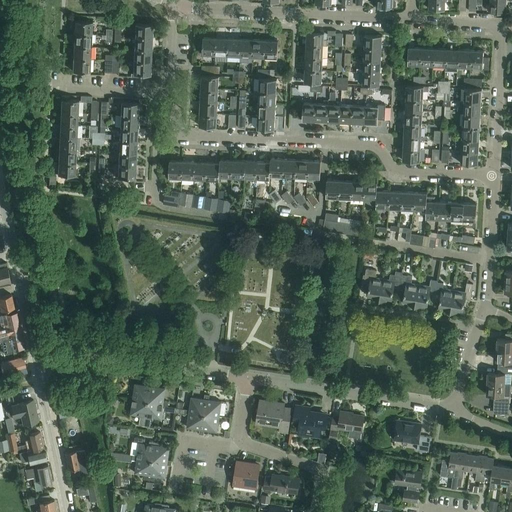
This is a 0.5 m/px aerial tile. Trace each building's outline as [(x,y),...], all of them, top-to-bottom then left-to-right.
[(429,0),(429,9),(446,9),(446,2),(452,2),(451,0),(429,0)] [(501,0),(490,0),(490,12),(507,12),(507,0),(501,0)] [(75,33),(92,34),(93,21),(75,21),(75,33)] [(135,36),(153,37),(153,24),(136,23),(135,36)] [(307,32),(307,45),(324,45),(328,46),(328,40),(324,39),(325,33),(316,32),(307,32)] [(75,33),(74,45),(92,46),(92,34),(75,33)] [(365,35),(365,47),(382,48),(383,35),(365,35)] [(152,49),(153,37),(135,36),(134,48),(152,49)] [(204,37),(203,55),(216,55),(217,37),(204,37)] [(217,37),(216,55),(228,56),(229,38),(217,37)] [(229,38),(228,56),(229,56),(241,56),(242,39),(229,38)] [(242,39),(241,56),(253,57),(254,39),(242,39)] [(254,39),(253,57),(266,58),(266,40),(254,39)] [(266,40),(266,58),(278,58),(279,40),(266,40)] [(74,45),(73,58),(91,59),(92,46),(74,45)] [(307,45),(306,57),(324,58),(324,45),(307,45)] [(365,47),(364,60),(367,60),(382,61),(382,48),(365,47)] [(409,47),(408,65),(421,65),(422,47),(409,47)] [(422,47),(421,65),(433,66),(434,48),(422,47)] [(152,62),(152,49),(134,48),(134,61),(152,62)] [(434,48),(433,66),(445,66),(446,49),(434,48)] [(445,66),(445,72),(458,72),(458,67),(458,49),(446,49),(445,66)] [(458,49),(458,67),(470,68),(471,50),(458,49)] [(471,50),(470,68),(482,68),(482,69),(489,70),(490,57),(484,57),(484,50),(471,50)] [(306,57),(305,69),(323,70),(324,58),(306,57)] [(73,58),(73,71),(91,71),(91,59),(73,58)] [(357,68),(357,72),(363,72),(381,73),(382,61),(367,60),(364,60),(364,68),(357,68)] [(151,74),(152,62),(134,61),(133,73),(131,73),(131,77),(139,77),(140,74),(151,74)] [(305,69),(305,82),(322,83),(323,70),(305,69)] [(363,72),(363,85),(380,86),(381,86),(381,73),(363,72)] [(201,88),(219,89),(220,76),(202,75),(201,88)] [(259,91),(277,91),(278,79),(260,78),(259,91)] [(407,85),(406,98),(409,98),(424,99),(424,94),(424,91),(429,91),(429,86),(425,86),(407,85)] [(219,101),(219,89),(201,88),(201,100),(219,101)] [(465,88),(464,101),(482,102),(483,89),(465,88)] [(276,104),(277,91),(259,91),(259,103),(276,104)] [(61,111),(78,112),(79,100),(70,99),(70,96),(62,95),(61,111)] [(406,98),(406,110),(423,111),(424,99),(409,98),(406,98)] [(218,113),(219,101),(201,100),(200,113),(218,113)] [(316,115),(316,121),(328,122),(329,104),(329,101),(323,101),(323,104),(317,103),(316,115)] [(461,101),(460,113),(464,114),(481,114),(482,102),(464,101),(461,101)] [(121,114),(121,115),(139,115),(139,103),(122,102),(121,114)] [(329,104),(328,122),(341,122),(342,104),(342,102),(337,102),(337,104),(329,104)] [(276,116),(276,104),(259,103),(258,115),(276,116)] [(304,103),(303,120),(316,121),(316,115),(317,103),(304,103)] [(342,104),(341,122),(353,123),(353,105),(342,104)] [(365,115),(365,123),(378,124),(378,119),(385,119),(385,120),(386,107),(386,105),(379,104),(378,104),(378,106),(366,106),(365,115)] [(353,105),(353,123),(365,123),(365,115),(366,106),(353,105)] [(406,111),(405,123),(413,124),(423,124),(423,112),(423,111),(406,110),(406,111)] [(78,124),(78,112),(61,111),(60,123),(78,124)] [(218,126),(218,113),(200,113),(200,126),(218,126)] [(464,114),(463,126),(471,127),(481,127),(481,114),(464,114)] [(121,126),(121,127),(138,128),(138,127),(139,115),(121,115),(121,126)] [(275,129),(276,116),(258,115),(258,128),(275,129)] [(77,137),(78,124),(60,123),(60,136),(77,137)] [(405,123),(404,136),(422,136),(423,124),(413,124),(405,123)] [(462,138),(464,138),(480,139),(481,127),(471,127),(463,126),(462,138)] [(121,127),(120,139),(138,140),(138,128),(121,127)] [(77,149),(77,137),(60,136),(59,148),(77,149)] [(404,136),(404,148),(421,149),(422,136),(404,136)] [(457,138),(456,150),(462,151),(479,151),(480,139),(464,138),(462,138),(457,138)] [(120,139),(119,151),(137,152),(138,140),(120,139)] [(76,162),(77,149),(59,148),(58,161),(76,162)] [(404,148),(403,160),(421,161),(421,149),(404,148)] [(119,151),(119,164),(136,165),(137,152),(119,151)] [(462,151),(461,163),(464,163),(470,164),(479,164),(479,152),(479,151),(462,151)] [(271,162),(271,176),(283,176),(283,159),(272,158),(271,162)] [(221,163),(220,177),(233,178),(234,160),(222,159),(221,159),(221,163)] [(283,159),(283,176),(295,177),(296,160),(284,159),(283,159)] [(171,160),(170,178),(182,179),(183,161),(171,160)] [(234,160),(233,178),(245,178),(246,170),(246,161),(234,160)] [(296,160),(295,177),(296,177),(307,178),(308,160),(297,160),(296,160)] [(308,160),(307,178),(309,178),(321,178),(321,172),(322,161),(309,160),(308,160)] [(76,175),(76,162),(58,161),(58,174),(76,175)] [(183,161),(182,179),(192,179),(195,179),(195,161),(192,161),(183,161)] [(195,161),(195,179),(207,180),(208,162),(196,161),(195,161)] [(246,170),(245,178),(257,179),(258,161),(246,161),(246,170)] [(258,161),(257,179),(269,180),(270,180),(271,176),(271,162),(258,161)] [(208,162),(207,180),(220,181),(220,178),(220,177),(221,163),(208,162)] [(119,164),(118,177),(136,178),(136,165),(119,164)] [(328,179),(327,197),(339,198),(340,180),(328,179)] [(339,198),(339,200),(351,201),(352,181),(341,180),(340,180),(339,198)] [(351,201),(351,203),(364,204),(364,201),(365,181),(353,181),(352,181),(351,201)] [(365,181),(364,201),(377,207),(377,186),(378,182),(365,181)] [(377,207),(377,208),(389,208),(390,191),(383,190),(383,186),(378,186),(377,186),(377,207)] [(277,202),(282,198),(276,190),(270,194),(277,202)] [(166,195),(164,204),(179,206),(180,204),(179,204),(180,199),(181,197),(181,193),(181,192),(173,191),(172,196),(166,195)] [(289,204),(295,199),(288,191),(282,195),(289,204)] [(390,191),(389,208),(401,209),(402,191),(390,191)] [(401,209),(401,212),(405,212),(406,209),(413,210),(414,192),(402,191),(401,209)] [(180,199),(180,204),(179,204),(180,204),(184,205),(192,206),(194,194),(192,194),(181,192),(181,193),(181,197),(180,199)] [(301,205),(307,201),(301,192),(295,196),(301,205)] [(414,192),(413,210),(427,210),(427,205),(427,201),(428,197),(428,193),(414,192)] [(194,194),(192,206),(204,208),(206,196),(194,194)] [(314,207),(320,202),(313,194),(308,198),(314,207)] [(206,196),(204,208),(217,210),(219,198),(218,198),(212,197),(206,196)] [(427,210),(426,219),(427,220),(431,220),(432,219),(439,219),(440,201),(435,201),(435,197),(428,197),(427,201),(427,205),(427,210)] [(219,198),(217,210),(229,212),(230,212),(229,216),(230,216),(237,217),(238,210),(230,209),(231,205),(232,200),(231,200),(224,199),(221,199),(219,198)] [(268,208),(269,201),(257,199),(256,201),(255,206),(268,208)] [(440,201),(439,219),(451,220),(452,202),(440,201)] [(452,202),(451,220),(463,220),(464,203),(452,202)] [(464,203),(463,220),(477,221),(478,203),(464,203)] [(258,210),(256,219),(261,220),(266,221),(267,215),(268,214),(262,213),(263,211),(258,210)] [(245,212),(244,220),(253,222),(254,213),(245,212)] [(325,221),(324,230),(335,231),(336,226),(336,224),(338,224),(338,222),(338,221),(339,217),(339,215),(327,213),(325,221)] [(336,226),(335,231),(348,233),(350,219),(342,218),(339,217),(338,221),(338,222),(338,224),(336,224),(336,226)] [(350,219),(348,233),(348,234),(360,235),(362,228),(363,221),(350,219)] [(418,235),(416,245),(422,245),(423,246),(424,236),(418,235)] [(462,241),(475,244),(476,237),(463,235),(463,237),(462,237),(462,241)] [(360,236),(359,243),(372,245),(373,246),(374,238),(373,238),(363,236),(360,236)] [(424,236),(423,246),(428,246),(435,248),(436,248),(436,245),(437,240),(437,238),(429,236),(425,236),(424,236)] [(0,283),(11,282),(8,263),(0,264),(0,283)] [(466,264),(465,271),(472,272),(473,265),(466,264)] [(367,269),(363,291),(369,292),(368,297),(374,298),(374,299),(380,300),(383,278),(376,277),(377,270),(367,269)] [(383,278),(380,300),(387,301),(387,300),(392,301),(394,287),(400,288),(402,275),(403,275),(403,272),(396,271),(396,275),(391,274),(390,279),(384,278),(383,278)] [(402,275),(400,288),(406,289),(404,303),(409,303),(409,305),(416,306),(419,284),(412,283),(413,276),(403,275),(402,275)] [(419,284),(416,306),(422,307),(422,306),(428,306),(430,293),(436,294),(438,282),(438,280),(431,279),(430,286),(419,284)] [(438,282),(436,294),(441,295),(439,308),(445,309),(445,310),(451,311),(455,290),(444,288),(444,283),(438,282)] [(455,290),(451,311),(458,312),(458,311),(463,312),(465,299),(471,300),(474,284),(467,283),(466,291),(455,290)] [(15,307),(12,294),(0,296),(0,304),(0,305),(1,310),(15,307)] [(0,321),(1,328),(0,328),(0,336),(0,337),(8,335),(10,335),(9,331),(9,330),(20,328),(17,312),(5,314),(0,315),(0,321)] [(0,337),(0,336),(0,341),(1,341),(4,354),(14,352),(14,350),(25,348),(20,329),(20,328),(9,330),(9,331),(10,335),(8,335),(0,337)] [(498,339),(498,350),(511,350),(511,333),(508,333),(508,339),(506,339),(498,339)] [(498,350),(497,361),(498,361),(501,361),(507,362),(506,368),(511,368),(511,367),(511,350),(498,350)] [(293,363),(295,355),(283,353),(282,361),(293,363)] [(3,372),(18,369),(15,359),(1,363),(2,370),(3,372)] [(28,373),(27,367),(26,367),(3,373),(4,379),(28,373),(28,374),(28,373)] [(488,373),(488,384),(505,385),(511,385),(511,374),(511,367),(511,368),(506,368),(498,367),(498,373),(488,373)] [(153,386),(154,381),(146,380),(145,385),(136,384),(134,398),(149,401),(151,386),(153,386)] [(164,403),(164,406),(168,406),(169,402),(164,401),(166,388),(156,387),(157,382),(154,381),(153,386),(151,386),(149,401),(164,403)] [(488,384),(487,395),(495,395),(496,395),(497,395),(497,401),(496,414),(510,414),(510,402),(511,396),(511,392),(511,391),(511,386),(511,385),(505,385),(488,384)] [(185,409),(184,414),(189,415),(188,427),(192,428),(200,429),(199,434),(204,434),(205,430),(218,432),(220,416),(220,415),(222,403),(222,402),(210,400),(210,395),(205,394),(205,399),(192,397),(190,410),(185,409)] [(147,416),(149,401),(134,398),(131,414),(141,415),(140,425),(147,426),(148,421),(143,420),(144,416),(147,416)] [(34,400),(12,405),(15,417),(22,415),(23,423),(23,424),(38,420),(34,400)] [(289,433),(293,409),(285,408),(286,403),(261,400),(258,419),(274,421),(273,424),(282,425),(281,432),(289,433)] [(163,406),(164,406),(164,403),(149,401),(147,416),(144,416),(143,420),(148,421),(147,426),(150,426),(152,417),(161,418),(163,406)] [(326,426),(328,416),(310,413),(311,407),(297,405),(295,421),(301,422),(300,430),(312,432),(311,436),(321,437),(323,425),(326,426)] [(68,407),(58,409),(60,418),(70,416),(70,415),(68,407)] [(332,430),(331,438),(338,439),(339,431),(339,429),(351,430),(350,435),(351,436),(361,438),(362,432),(365,416),(349,414),(350,413),(341,411),(340,418),(334,417),(332,430)] [(12,416),(5,417),(8,431),(15,430),(12,416)] [(429,452),(432,437),(420,435),(422,423),(398,420),(395,440),(418,444),(418,450),(429,452)] [(31,439),(26,440),(27,445),(28,448),(33,447),(33,449),(33,451),(34,450),(44,448),(40,429),(29,431),(31,439)] [(7,432),(7,434),(10,451),(11,450),(13,452),(15,452),(16,453),(18,452),(17,447),(14,431),(7,432)] [(135,437),(135,442),(140,443),(138,455),(138,458),(149,459),(153,460),(155,442),(150,441),(150,444),(145,444),(146,439),(135,437)] [(0,450),(9,449),(7,438),(0,439),(0,450)] [(155,442),(153,460),(168,462),(168,465),(172,465),(173,461),(168,460),(170,447),(161,446),(161,443),(156,442),(155,442)] [(22,446),(17,447),(18,452),(20,452),(22,461),(29,460),(30,464),(47,460),(44,449),(44,448),(34,450),(33,451),(33,449),(33,447),(28,448),(27,445),(22,446)] [(75,451),(65,453),(68,469),(75,468),(79,467),(80,474),(89,472),(86,460),(84,449),(78,450),(75,451)] [(443,459),(441,475),(448,476),(453,477),(454,477),(455,477),(459,478),(459,476),(460,470),(463,454),(452,452),(450,460),(443,459)] [(319,453),(318,460),(325,461),(326,453),(319,453)] [(460,470),(459,478),(463,479),(465,470),(471,471),(473,455),(463,454),(460,470)] [(133,455),(133,460),(137,460),(136,473),(145,474),(144,479),(147,480),(148,475),(149,475),(151,475),(153,462),(153,460),(149,459),(138,458),(138,455),(133,455)] [(473,455),(471,471),(477,472),(476,481),(480,481),(482,473),(483,465),(484,457),(473,455)] [(482,473),(480,481),(485,482),(486,473),(492,474),(492,472),(493,465),(494,464),(495,458),(484,457),(483,465),(482,473)] [(148,475),(147,480),(155,481),(156,476),(166,477),(168,465),(168,462),(153,460),(153,462),(151,475),(149,475),(148,475)] [(237,460),(233,486),(257,489),(261,464),(237,460)] [(491,480),(490,488),(494,489),(496,481),(502,482),(504,467),(504,466),(494,464),(493,465),(492,472),(492,474),(491,480)] [(52,483),(48,465),(26,469),(26,470),(27,475),(27,479),(34,478),(35,482),(41,481),(41,485),(52,483)] [(504,467),(502,482),(508,483),(507,491),(511,491),(511,487),(511,467),(504,466),(504,467)] [(399,469),(397,483),(409,485),(408,490),(406,489),(405,500),(413,501),(414,502),(419,499),(419,498),(420,491),(417,491),(417,486),(421,486),(423,472),(399,469)] [(300,479),(273,475),(273,478),(266,477),(265,489),(298,494),(300,479)] [(93,484),(88,485),(89,493),(91,502),(97,501),(93,484)] [(78,495),(81,494),(89,493),(88,485),(76,488),(78,495)] [(41,509),(36,509),(36,511),(56,511),(55,499),(50,500),(49,494),(39,496),(40,502),(41,509)] [(262,495),(261,503),(270,504),(271,496),(262,495)] [(160,511),(162,503),(156,503),(156,506),(146,504),(145,511),(160,511)] [(160,511),(175,511),(176,509),(169,508),(170,505),(162,503),(160,511)] [(393,511),(394,505),(380,503),(379,511),(384,511),(383,511),(393,511)]
